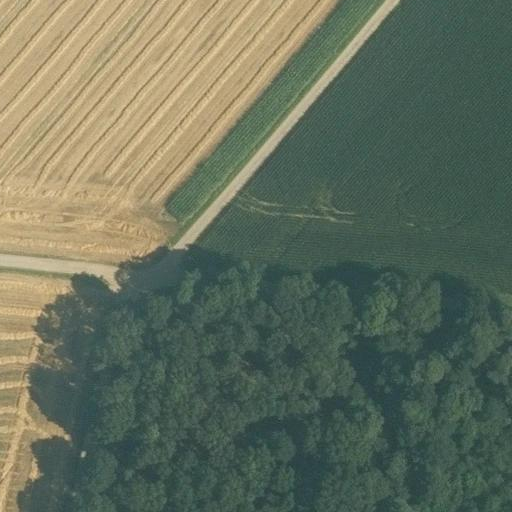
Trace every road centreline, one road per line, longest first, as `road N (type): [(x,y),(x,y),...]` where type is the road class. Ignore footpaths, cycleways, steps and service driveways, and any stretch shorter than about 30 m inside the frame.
road 1 (track): [(153,278),(395,0)]
road 2 (unclassified): [(153,278),(511,307)]
road 3 (unclassified): [(153,278),(120,330),(76,511)]
road 4 (unclassified): [(0,262),(153,278)]
